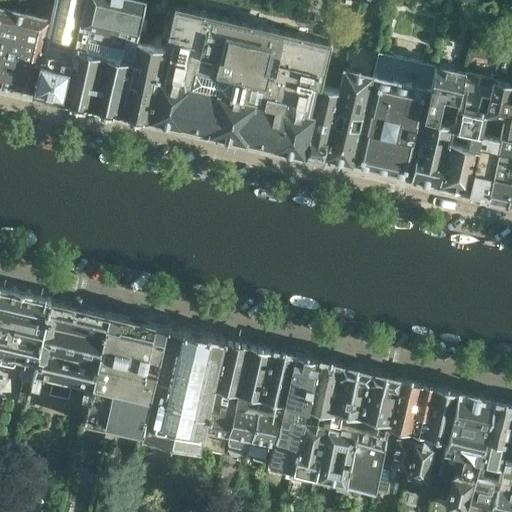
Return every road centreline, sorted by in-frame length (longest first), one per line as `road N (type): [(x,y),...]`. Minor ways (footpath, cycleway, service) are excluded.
road 1 (residential): [(511,219),(0,98)]
road 2 (residential): [(0,262),(511,379)]
